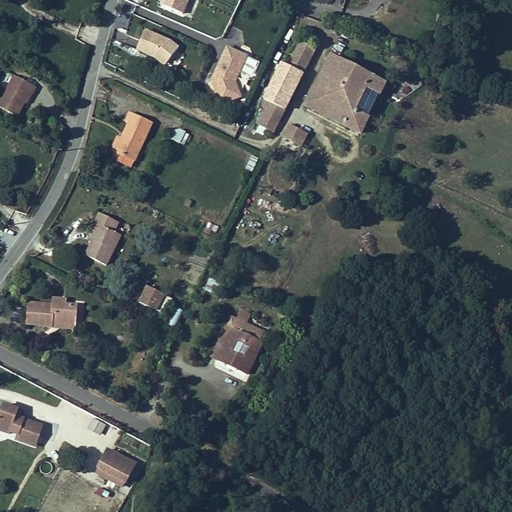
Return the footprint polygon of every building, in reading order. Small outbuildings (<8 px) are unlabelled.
[(182,15),(187,0),(164,0),(162,6),(182,15)] [(167,42),(143,32),(135,50),(152,57),(154,54),(165,62),(175,49),(167,42)] [(302,36),(289,64),(302,71),(316,43),(302,36)] [(230,102),(249,56),(226,46),(207,93),(230,102)] [(357,131),(382,81),(328,53),(303,103),(357,131)] [(266,94),(271,96),(286,103),(302,71),(289,64),(281,61),(266,94)] [(12,71),(0,91),(0,104),(14,112),(22,97),(27,88),(29,89),(30,90),(34,83),(12,71)] [(274,127),(286,103),(271,96),(259,120),(274,127)] [(127,110),(124,118),(127,119),(119,136),(113,149),(132,157),(149,120),(127,110)] [(180,126),(170,128),(167,134),(180,141),(185,129),(180,126)] [(300,145),(305,135),(287,126),(282,137),(300,145)] [(113,149),(119,136),(115,134),(109,147),(113,149)] [(254,171),(257,158),(250,157),(247,170),(254,171)] [(93,218),(97,220),(101,222),(95,236),(92,235),(84,251),(104,260),(118,230),(112,227),(116,218),(97,209),(93,218)] [(90,234),(92,235),(95,236),(101,222),(97,220),(91,232),(90,234)] [(206,230),(215,234),(218,226),(208,223),(206,230)] [(214,294),(219,282),(209,278),(204,290),(214,294)] [(163,291),(147,283),(139,299),(155,306),(163,291)] [(65,295),(53,294),(53,300),(29,298),(28,319),(53,321),(53,317),(75,319),(76,300),(65,300),(65,295)] [(177,329),(182,311),(173,308),(168,326),(177,329)] [(265,338),(220,319),(205,351),(250,371),(265,338)] [(16,411),(18,406),(3,401),(2,405),(0,404),(0,427),(10,431),(11,429),(19,432),(26,434),(32,431),(33,427),(43,430),(46,421),(21,413),(16,411)] [(93,419),(87,430),(100,436),(106,425),(93,419)] [(38,444),(43,430),(33,427),(32,431),(26,434),(19,432),(17,437),(38,444)] [(112,446),(102,463),(129,479),(139,461),(112,446)] [(129,479),(102,463),(99,468),(126,484),(129,479)] [(98,488),(96,493),(106,498),(109,492),(98,488)]
